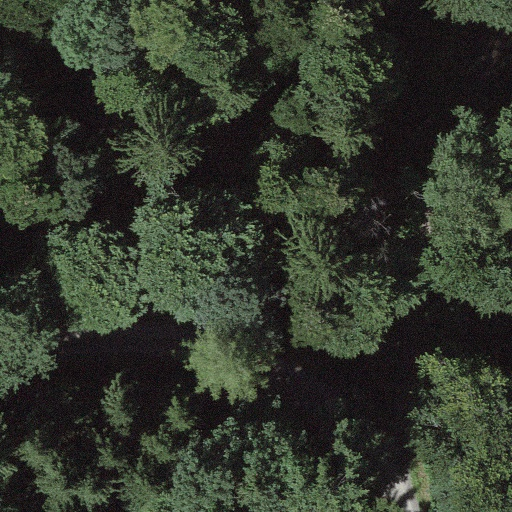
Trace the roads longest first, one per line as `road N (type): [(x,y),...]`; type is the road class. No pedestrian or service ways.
road 1 (track): [(0,374),(359,266)]
road 2 (track): [(359,266),(391,511)]
road 3 (track): [(511,96),(359,266)]
